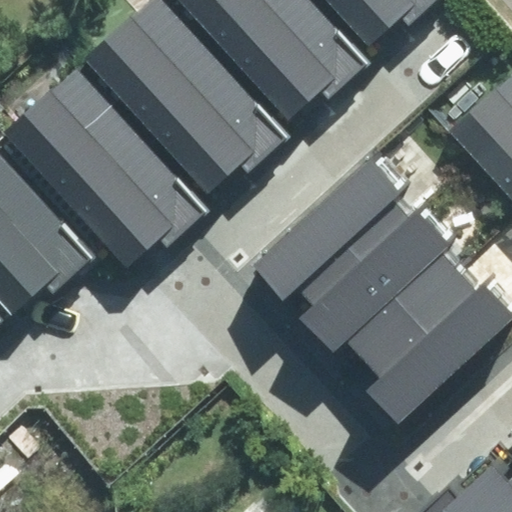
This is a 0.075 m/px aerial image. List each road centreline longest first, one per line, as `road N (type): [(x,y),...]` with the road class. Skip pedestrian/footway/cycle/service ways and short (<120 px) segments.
road 1 (residential): [(193,288),(455,48)]
road 2 (residential): [(386,505),(193,288)]
road 3 (residential): [(193,288),(20,353),(0,372)]
road 4 (residential): [(386,505),(511,395)]
